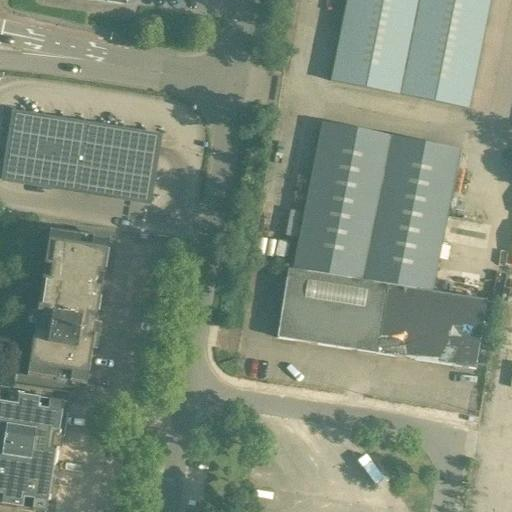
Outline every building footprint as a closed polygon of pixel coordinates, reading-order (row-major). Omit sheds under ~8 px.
[(490,0),(345,0),(329,82),(468,110),(490,0)] [(431,292),(459,150),(322,123),(292,270),(431,292)] [(167,147),(24,125),(14,187),(38,190),(43,159),(162,178),(167,147)] [(49,230),(26,376),(86,385),(109,239),(49,230)] [(475,370),(486,301),(431,292),(292,270),(287,269),(276,339),(475,370)] [(511,304),(499,302),(495,326),(508,328),(511,304)] [(0,505),(44,511),(45,511),(56,448),(63,402),(0,392),(0,505)] [(338,442),(329,449),(344,471),(353,464),(338,442)]
